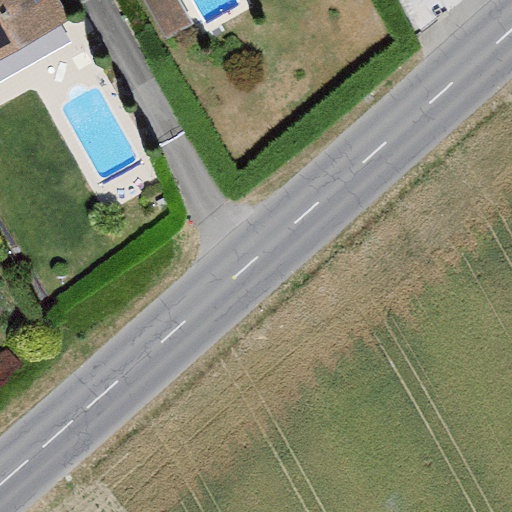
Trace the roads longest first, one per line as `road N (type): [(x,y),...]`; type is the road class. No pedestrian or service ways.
road 1 (secondary): [(0,486),(511,32)]
road 2 (unknown): [(271,248),(105,0)]
